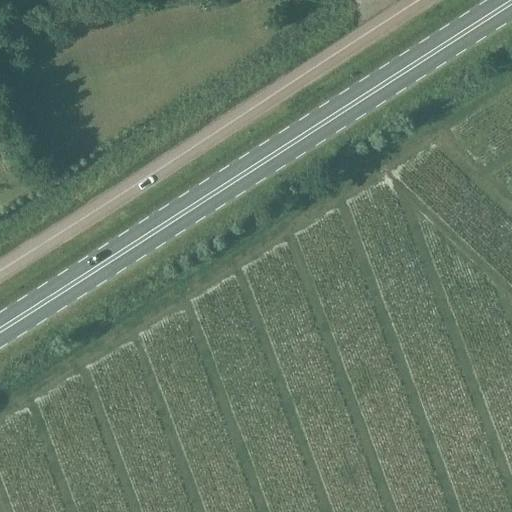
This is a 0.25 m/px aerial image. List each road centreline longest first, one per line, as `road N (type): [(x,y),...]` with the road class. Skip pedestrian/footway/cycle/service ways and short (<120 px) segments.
road 1 (primary): [(0,330),(511,2)]
road 2 (unclassified): [(418,0),(0,270)]
